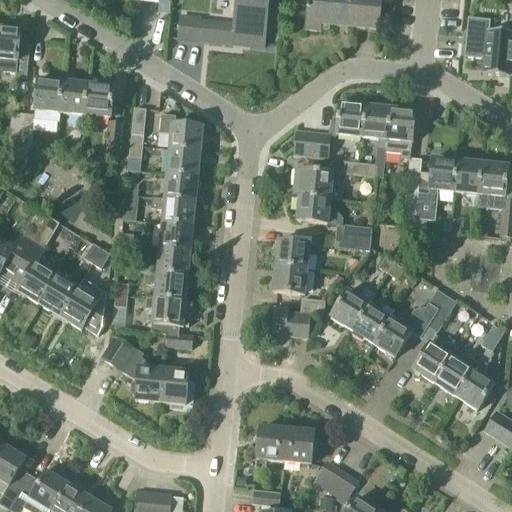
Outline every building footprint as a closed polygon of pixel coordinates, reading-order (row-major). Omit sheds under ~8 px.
[(269,0),(236,0),(234,28),(201,25),(201,23),(181,21),(179,43),(199,45),(264,51),(269,0)] [(308,0),(306,27),(308,27),(308,34),(316,34),(319,27),(378,33),(381,0),(308,0)] [(468,22),(464,61),(484,63),(482,78),(511,80),(511,76),(511,71),(511,36),(489,34),(490,24),(468,22)] [(0,75),(17,77),(18,65),(21,33),(0,31),(0,75)] [(61,117),(64,86),(38,83),(35,119),(24,118),(21,153),(32,154),(35,124),(60,126),(61,117)] [(64,86),(61,117),(86,120),(89,88),(64,86)] [(89,88),(86,120),(111,122),(114,91),(89,88)] [(339,109),(336,140),(361,142),(364,111),(339,109)] [(364,111),(361,142),(379,144),(378,151),(385,152),(386,145),(389,113),(364,111)] [(135,113),(131,150),(143,151),(144,144),(144,140),(147,114),(135,113)] [(414,116),(389,113),(386,145),(385,152),(385,156),(401,158),(400,163),(410,164),(414,116)] [(21,153),(24,118),(13,117),(9,152),(21,153)] [(171,139),(169,153),(201,157),(203,132),(175,129),(176,121),(162,120),(160,138),(171,139)] [(122,128),(110,127),(107,162),(118,163),(122,128)] [(297,136),(295,161),(306,162),(308,137),(297,136)] [(317,163),(319,138),(308,137),(306,162),(317,163)] [(319,138),(317,163),(328,164),(330,140),(319,138)] [(83,148),(71,146),(69,158),(82,159),(83,148)] [(143,151),(131,150),(129,162),(142,163),(142,162),(144,163),(144,159),(142,159),(143,151)] [(198,182),(201,157),(169,153),(167,178),(198,182)] [(432,162),(429,194),(428,199),(418,198),(414,232),(426,234),(426,225),(435,226),(438,195),(454,197),(458,165),(432,162)] [(458,165),(454,197),(480,199),(483,167),(458,165)] [(346,167),(345,179),(367,181),(368,169),(359,168),(346,167)] [(501,241),(511,241),(511,206),(504,206),(508,170),(483,167),(480,199),(478,212),(503,215),(501,241)] [(378,182),(379,170),(368,169),(367,181),(378,182)] [(334,178),(302,174),(296,174),(294,190),(300,191),(299,200),(331,203),(343,204),(344,195),(332,194),(334,178)] [(167,178),(164,203),(196,206),(198,182),(167,178)] [(127,188),(125,199),(138,200),(138,193),(139,190),(127,188)] [(407,197),(403,231),(414,232),(418,198),(407,197)] [(125,199),(124,211),(137,213),(138,200),(125,199)] [(297,225),(328,228),(328,231),(337,232),(336,240),(371,244),(372,233),(342,230),(343,223),(339,218),(329,217),(331,203),(299,200),(297,225)] [(163,214),(162,228),(194,232),(196,206),(164,203),(152,202),(151,213),(163,214)] [(38,215),(22,241),(21,240),(13,253),(0,245),(0,278),(1,277),(11,284),(48,221),(38,215)] [(59,228),(48,221),(11,284),(21,290),(17,296),(39,309),(57,280),(37,268),(45,255),(43,254),(59,228)] [(452,224),(451,236),(460,237),(461,225),(452,224)] [(162,228),(159,253),(191,257),(194,232),(162,228)] [(122,238),(120,250),(133,251),(133,243),(134,239),(122,238)] [(370,252),(371,244),(336,240),(335,252),(370,255),(370,252)] [(318,249),(310,249),(278,245),(276,271),(308,274),(309,259),(317,259),(318,249)] [(102,254),(93,248),(84,263),(93,269),(102,254)] [(120,250),(119,261),(132,262),(133,251),(120,250)] [(159,253),(157,278),(189,281),(191,257),(159,253)] [(110,259),(102,254),(93,269),(101,274),(110,259)] [(395,268),(386,262),(379,272),(388,278),(395,268)] [(405,274),(395,268),(388,278),(398,285),(405,274)] [(308,274),(276,271),(273,296),(305,299),(308,274)] [(144,288),(156,289),(154,303),(186,307),(189,281),(157,278),(145,277),(144,288)] [(60,322),(78,293),(57,280),(39,309),(60,322)] [(116,288),(115,299),(127,301),(129,289),(116,288)] [(352,335),(369,308),(376,298),(365,291),(359,301),(348,294),(331,321),(352,335)] [(82,335),(100,306),(78,293),(60,322),(82,335)] [(405,330),(391,322),(374,348),(395,362),(411,337),(421,343),(428,331),(447,301),(438,295),(426,312),(415,314),(405,330)] [(127,301),(115,299),(114,311),(126,312),(126,311),(129,312),(130,308),(127,308),(127,301)] [(428,331),(421,343),(430,348),(436,340),(457,308),(447,301),(428,331)] [(152,328),(151,337),(167,338),(179,339),(180,331),(184,332),(184,330),(189,330),(191,315),(185,315),(186,307),(154,303),(146,303),(145,314),(153,314),(152,328)] [(302,304),(301,318),(310,319),(310,316),(324,317),(325,306),(302,304)] [(385,308),(381,315),(369,308),(352,335),(374,348),(391,322),(395,315),(385,308)] [(276,313),(273,337),(285,338),(287,316),(287,314),(276,313)] [(285,338),(285,341),(296,342),(298,318),(287,316),(285,338)] [(308,343),(310,319),(301,318),(298,318),(296,342),(308,343)] [(504,337),(494,331),(488,340),(498,347),(504,337)] [(192,340),(179,339),(167,338),(166,351),(191,353),(192,340)] [(414,374),(435,387),(452,361),(457,353),(436,340),(430,348),(414,374)] [(492,356),(498,347),(488,340),(482,350),(487,353),(492,356)] [(115,342),(109,351),(102,363),(112,370),(125,348),(115,342)] [(125,348),(112,370),(122,376),(135,355),(125,348)] [(479,367),(457,353),(452,361),(435,387),(457,401),(474,374),(479,367)] [(487,353),(480,364),(488,369),(492,364),(491,363),(494,358),(492,356),(487,353)] [(133,383),(137,383),(135,406),(160,408),(164,373),(153,372),(154,371),(138,361),(141,358),(135,355),(122,376),(133,383)] [(480,364),(479,367),(474,374),(457,401),(478,414),(495,388),(483,380),(489,370),(488,369),(480,364)] [(188,386),(189,376),(164,373),(160,408),(170,409),(170,413),(192,415),(195,387),(188,386)] [(507,423),(497,417),(485,436),(494,442),(507,423)] [(511,426),(507,423),(494,442),(504,448),(511,435),(511,426)] [(259,441),(257,463),(283,466),(286,435),(260,432),(259,441)] [(311,468),(313,441),(314,437),(286,435),(283,466),(311,468)] [(0,496),(4,499),(0,504),(0,508),(6,511),(9,511),(21,493),(11,487),(26,462),(4,449),(0,455),(0,496)] [(338,473),(327,466),(315,486),(325,492),(338,473)] [(338,473),(325,492),(335,499),(348,479),(338,473)] [(9,511),(54,511),(68,488),(47,475),(40,486),(29,480),(21,493),(9,511)] [(348,479),(335,499),(345,506),(358,486),(348,479)] [(236,481),(235,490),(245,491),(246,482),(236,481)] [(84,511),(90,502),(80,496),(82,490),(74,486),(70,489),(68,488),(54,511),(84,511)] [(137,495),(134,511),(146,511),(148,497),(137,495)] [(280,498),(253,495),(252,508),(261,509),(278,511),(280,498)] [(148,497),(146,511),(158,511),(160,498),(148,497)] [(170,511),(172,499),(160,498),(158,511),(170,511)] [(321,500),(319,511),(331,511),(333,502),(321,500)] [(374,511),(357,501),(350,511),(374,511)] [(107,511),(90,502),(84,511),(107,511)]
